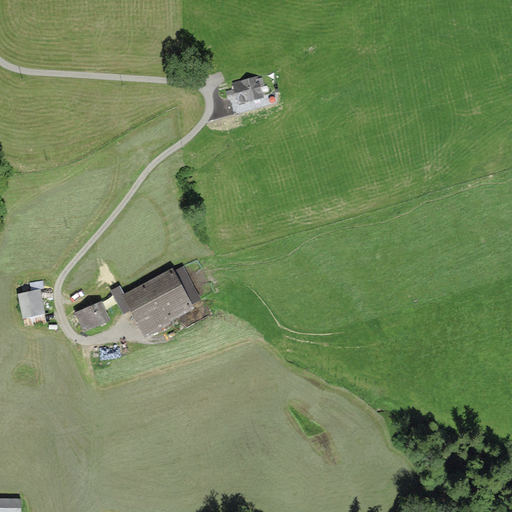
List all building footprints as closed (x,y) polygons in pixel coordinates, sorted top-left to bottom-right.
[(257,77),(229,83),(234,107),(262,102),(257,77)] [(170,271),(120,297),(141,338),(192,311),(170,271)] [(44,316),(40,288),(15,291),(20,320),(44,316)] [(101,300),(71,314),(79,333),(109,319),(101,300)] [(18,511),(19,500),(0,499),(0,511),(18,511)]
